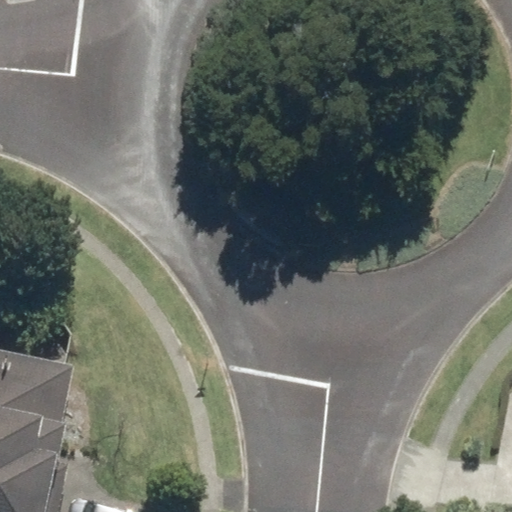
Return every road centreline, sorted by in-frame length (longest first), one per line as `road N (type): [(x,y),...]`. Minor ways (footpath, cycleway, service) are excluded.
road 1 (residential): [(323,292),(255,265),(201,216),(168,151),(160,78)]
road 2 (residential): [(323,292),(297,511)]
road 3 (residential): [(511,226),(474,262),(402,292),(323,292)]
road 4 (residential): [(160,78),(0,63)]
